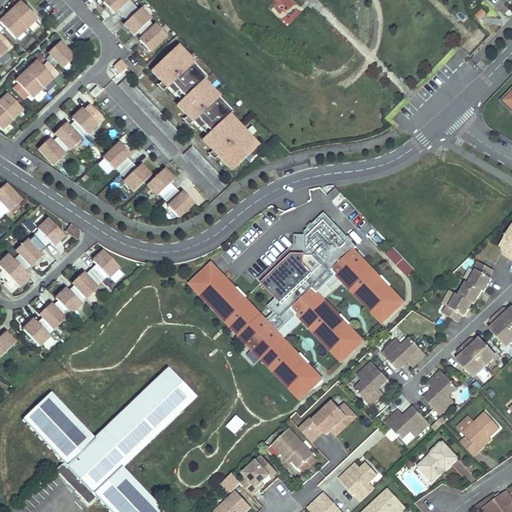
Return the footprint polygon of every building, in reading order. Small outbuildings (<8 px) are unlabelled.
[(127,1),(125,0),(106,0),(103,3),(100,6),(110,17),(113,14),(119,19),(130,8),(125,3),(127,1)] [(278,0),(270,9),(286,24),(302,8),(293,0),(278,0)] [(10,1),(5,7),(9,10),(13,4),(10,1)] [(21,3),(10,13),(26,29),(36,19),(21,3)] [(137,12),(135,14),(130,8),(119,19),(124,25),(121,28),(131,39),(134,36),(146,25),(148,23),(137,12)] [(483,9),(476,16),(480,20),(487,13),(483,9)] [(10,13),(0,23),(16,39),(26,29),(10,13)] [(163,39),(153,28),(151,30),(146,25),(134,36),(139,41),(136,44),(147,55),(163,39)] [(25,32),(19,42),(32,50),(38,40),(25,32)] [(59,43),(48,53),(63,68),(74,58),(59,43)] [(178,46),(170,54),(173,58),(178,53),(188,65),(192,61),(178,46)] [(162,82),(158,86),(163,91),(167,87),(175,95),(179,91),(185,98),(195,89),(203,81),(207,77),(192,61),(188,65),(178,53),(173,58),(170,54),(152,71),(162,82)] [(120,61),(114,66),(121,74),(127,68),(120,61)] [(37,62),(27,72),(42,88),(53,78),(37,62)] [(16,82),(18,84),(13,89),(23,100),(28,95),(32,98),(42,88),(27,72),(16,82)] [(195,89),(199,93),(203,88),(214,100),(218,96),(203,81),(195,89)] [(90,92),(94,96),(101,90),(97,86),(90,92)] [(188,117),(184,121),(189,126),(193,122),(200,130),(204,126),(211,133),(221,124),(229,116),(233,112),(218,96),(214,100),(203,88),(199,93),(195,89),(185,98),(182,101),(177,106),(188,117)] [(179,91),(176,94),(182,101),(185,98),(179,91)] [(8,95),(0,103),(0,107),(12,121),(23,111),(8,95)] [(408,103),(404,107),(414,116),(418,111),(408,103)] [(83,109),(72,120),(74,122),(85,133),(87,135),(97,125),(96,123),(101,118),(90,106),(85,111),(83,109)] [(0,107),(0,128),(2,131),(12,121),(0,107)] [(221,124),(225,128),(229,123),(239,135),(243,131),(229,116),(221,124)] [(68,127),(65,124),(55,134),(57,137),(68,149),(70,151),(81,140),(79,139),(85,133),(74,122),(68,127)] [(243,131),(239,135),(229,123),(225,128),(221,124),(211,133),(208,136),(203,141),(213,152),(209,156),(215,161),(219,157),(226,165),(227,164),(230,161),(236,168),(259,147),(243,131)] [(204,126),(201,129),(208,136),(211,133),(204,126)] [(49,139),(38,150),(54,166),(65,156),(63,154),(68,149),(57,137),(52,142),(49,139)] [(120,143),(103,159),(113,170),(115,168),(120,174),(132,163),(127,157),(130,154),(120,143)] [(230,161),(227,164),(233,171),(236,168),(230,161)] [(140,165),(137,168),(132,163),(120,174),(126,179),(124,181),(134,192),(151,176),(140,165)] [(147,185),(157,196),(159,194),(164,200),(176,188),(171,183),(174,180),(164,169),(147,185)] [(0,190),(0,212),(3,215),(9,210),(10,212),(21,202),(5,185),(0,190)] [(183,192),(181,194),(176,188),(164,200),(170,205),(168,207),(178,218),(194,203),(183,192)] [(328,197),(333,203),(341,195),(336,189),(328,197)] [(357,248),(325,214),(305,232),(305,236),(305,255),(292,255),(262,284),(276,300),(268,307),(274,314),(267,321),(245,299),(247,297),(238,288),(236,290),(222,275),(209,288),(206,285),(219,272),(212,264),(191,285),(240,336),(241,336),(250,346),(249,347),(252,351),(254,349),(263,359),(262,360),(301,401),(309,393),(307,390),(312,386),(314,388),(323,380),(309,365),(310,363),(301,354),(299,356),(278,334),(298,316),(342,363),(351,355),(348,353),(353,348),(356,350),(364,342),(349,327),(351,325),(342,315),(340,317),(318,294),(337,276),(383,324),(391,316),(389,314),(394,309),(396,312),(405,304),(390,288),(392,286),(383,277),(381,279),(354,251),(357,248)] [(38,230),(39,232),(34,237),(45,249),(50,243),(53,247),(64,236),(48,220),(38,230)] [(80,230),(71,224),(66,231),(78,240),(79,237),(80,230)] [(511,228),(510,229),(500,247),(507,251),(504,255),(511,260),(511,258),(511,228)] [(305,236),(296,236),(296,245),(258,281),(262,284),(292,255),(305,255),(305,236)] [(28,242),(27,240),(16,251),(20,255),(32,267),(43,257),(40,254),(45,249),(34,237),(28,242)] [(386,255),(406,278),(414,271),(394,248),(386,255)] [(93,262),(96,265),(90,270),(102,282),(107,277),(109,278),(120,268),(104,251),(93,262)] [(10,265),(5,259),(0,264),(0,268),(14,283),(20,277),(24,282),(29,277),(25,273),(32,267),(20,255),(14,261),(10,265)] [(9,256),(5,259),(10,265),(14,261),(9,256)] [(474,269),(476,270),(469,284),(482,291),(484,293),(491,279),(489,278),(493,271),(478,262),(474,269)] [(85,275),(83,273),(72,283),(74,285),(85,297),(87,299),(98,289),(96,287),(102,282),(90,270),(85,275)] [(219,272),(206,285),(209,288),(222,275),(219,272)] [(20,277),(14,283),(19,288),(24,282),(20,277)] [(466,283),(459,296),(472,303),(474,305),(482,291),(469,284),(466,283)] [(68,291),(67,289),(56,299),(58,301),(69,313),(70,315),(81,304),(80,302),(85,297),(74,285),(68,291)] [(449,308),(446,307),(442,314),(458,322),(462,316),(464,317),(472,303),(459,296),(456,295),(449,308)] [(52,306),(50,304),(39,315),(42,318),(53,329),(54,330),(65,320),(63,318),(69,313),(58,301),(52,306)] [(511,308),(511,309),(507,313),(503,309),(497,315),(511,330),(511,308)] [(503,344),(510,345),(511,342),(511,330),(497,315),(491,320),(495,324),(491,328),(489,330),(503,344)] [(37,323),(34,320),(23,330),(39,347),(50,336),(48,334),(53,329),(42,318),(37,323)] [(5,333),(0,337),(0,358),(10,349),(4,343),(9,338),(5,333)] [(15,344),(9,338),(4,343),(10,349),(15,344)] [(401,346),(396,340),(382,354),(398,371),(408,362),(411,360),(416,365),(426,355),(410,338),(401,346)] [(493,360),(494,353),(480,338),(478,340),(474,343),(471,339),(464,345),(485,368),(493,360)] [(470,375),(477,375),(485,368),(464,345),(458,351),(462,355),(458,359),(456,360),(470,375)] [(357,377),(363,382),(354,390),(371,407),(381,398),(376,392),(388,380),(372,363),(357,377)] [(164,511),(122,467),(196,397),(169,368),(95,439),(51,393),(22,420),(63,463),(55,470),(69,485),(73,481),(79,487),(75,491),(88,505),(96,497),(110,511),(164,511)] [(431,381),(436,387),(423,398),(440,416),(454,402),(449,397),(457,389),(441,372),(431,381)] [(299,430),(312,443),(323,433),(326,436),(331,432),(346,418),(338,410),(332,403),(313,421),(312,419),(299,430)] [(344,404),(338,410),(346,418),(351,413),(344,404)] [(402,440),(410,433),(415,438),(430,425),(424,419),(413,407),(404,416),(401,419),(396,414),(386,423),(402,440)] [(500,428),(484,412),(461,433),(466,438),(460,443),(474,458),(480,452),(477,449),(489,438),(500,428)] [(346,418),(331,432),(336,437),(356,418),(351,413),(346,418)] [(441,427),(429,414),(424,419),(430,425),(436,431),(441,427)] [(237,415),(226,427),(235,436),(247,424),(237,415)] [(266,450),(276,460),(281,455),(287,461),(289,459),(299,469),(313,456),(289,430),(266,450)] [(480,452),(491,441),(492,441),(489,438),(477,449),(480,452)] [(458,459),(443,443),(418,467),(432,482),(442,473),(440,471),(444,468),(445,470),(446,470),(458,459)] [(241,486),(253,499),(259,493),(257,490),(262,485),(270,479),(267,475),(272,470),(262,459),(243,476),(246,480),(240,485),(241,486)] [(360,469),(356,464),(339,480),(360,502),(373,490),(367,485),(377,475),(366,464),(360,469)] [(272,470),(267,475),(270,479),(272,481),(277,475),(272,470)] [(222,485),(231,495),(241,486),(240,485),(231,476),(222,485)] [(75,491),(79,487),(73,481),(69,485),(75,491)] [(394,496),(388,489),(387,489),(381,495),(388,502),(394,496)] [(511,511),(511,500),(506,492),(500,496),(497,499),(483,508),(485,511),(511,511)] [(248,511),(251,509),(236,493),(215,511),(248,511)] [(308,509),(310,511),(342,511),(325,493),(308,509)] [(394,511),(395,511),(401,511),(405,508),(394,496),(388,502),(381,495),(362,511),(394,511)]
